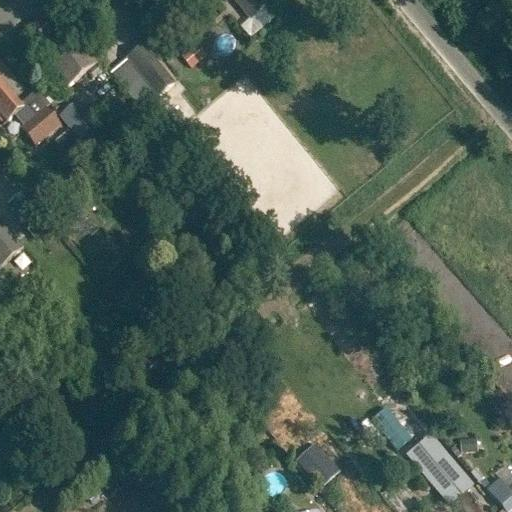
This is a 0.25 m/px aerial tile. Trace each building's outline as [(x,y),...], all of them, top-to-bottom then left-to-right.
[(232,0),(251,22),(275,3),(272,0),(232,0)] [(29,46),(67,91),(98,64),(83,46),(70,56),(48,30),(29,46)] [(171,85),(139,46),(122,60),(123,61),(106,74),(121,92),(138,79),(154,99),(171,85)] [(196,46),(181,58),(191,70),(206,58),(196,46)] [(22,133),(36,149),(60,128),(47,112),(38,119),(27,107),(24,109),(0,80),(0,114),(8,124),(15,118),(25,130),(22,133)] [(56,113),(78,138),(97,122),(74,97),(56,113)] [(0,265),(23,247),(2,222),(0,223),(0,265)] [(429,438),(407,456),(420,472),(450,505),(471,486),(429,438)] [(294,464),(319,492),(338,474),(314,447),(294,464)] [(511,511),(511,487),(494,503),(493,503),(500,511),(511,511)] [(453,507),(456,511),(477,511),(466,496),(453,507)]
